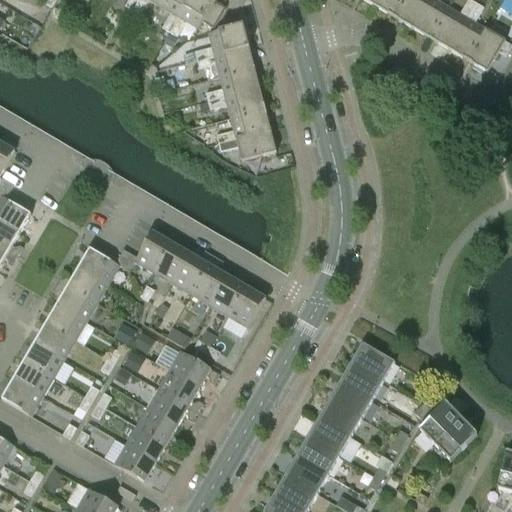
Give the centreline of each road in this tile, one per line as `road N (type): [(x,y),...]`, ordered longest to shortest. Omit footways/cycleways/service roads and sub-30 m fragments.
road 1 (tertiary): [(322,300),(341,246),(341,197),(302,42)]
road 2 (tertiary): [(197,511),(322,300)]
road 3 (residential): [(322,300),(112,190)]
road 4 (residential): [(302,42),(373,39),(495,110),(511,106)]
road 5 (residential): [(0,413),(160,511)]
